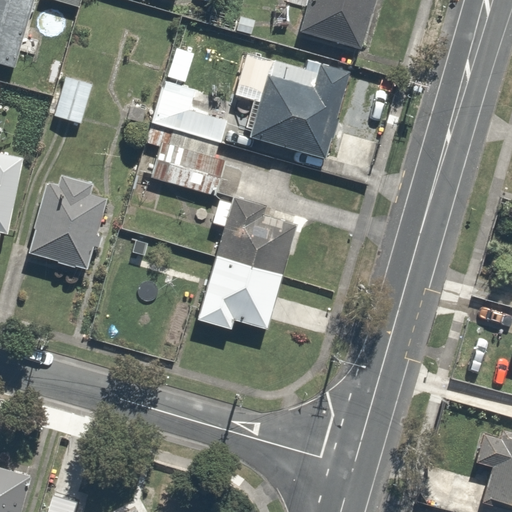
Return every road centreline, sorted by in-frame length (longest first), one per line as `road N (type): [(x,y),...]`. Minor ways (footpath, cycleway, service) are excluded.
road 1 (secondary): [(352,468),(488,0)]
road 2 (residential): [(0,366),(352,468)]
